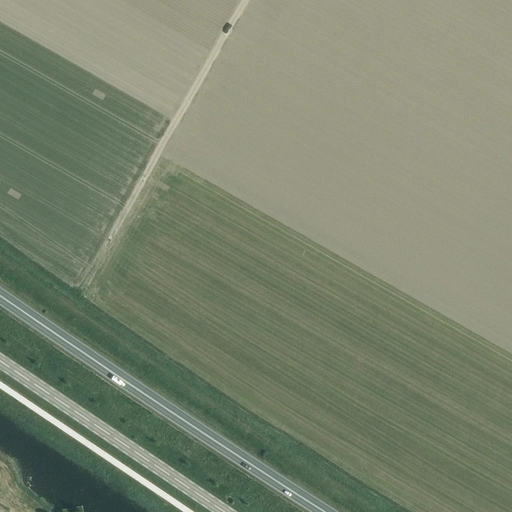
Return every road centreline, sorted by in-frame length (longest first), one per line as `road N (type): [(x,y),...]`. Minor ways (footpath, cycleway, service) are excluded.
road 1 (trunk): [(325,511),(0,296)]
road 2 (secondary): [(223,511),(0,361)]
